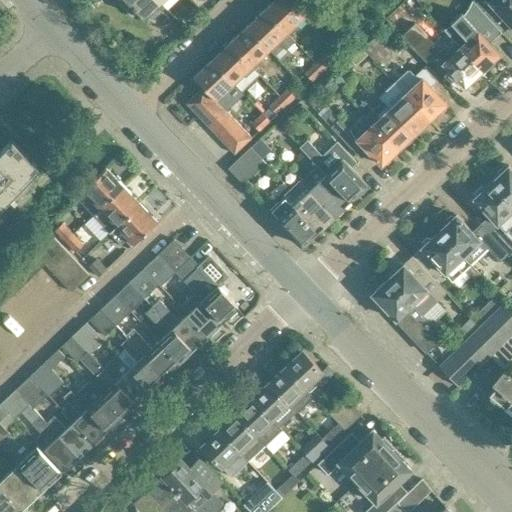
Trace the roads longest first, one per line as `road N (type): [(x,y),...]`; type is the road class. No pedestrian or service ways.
road 1 (residential): [(68,511),(305,290)]
road 2 (residential): [(511,494),(305,290)]
road 3 (residential): [(305,290),(511,97)]
road 4 (residential): [(305,290),(133,112)]
road 5 (residential): [(133,112),(250,0)]
